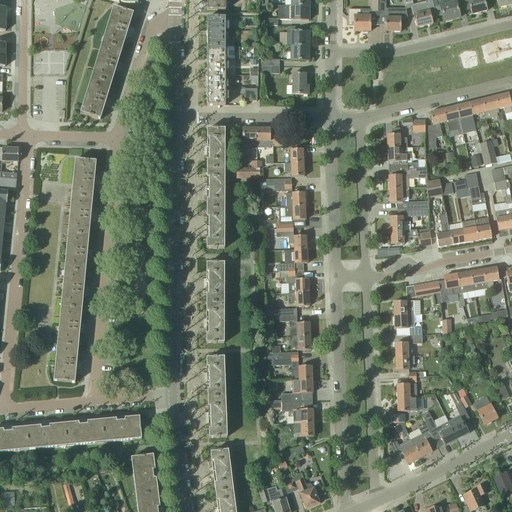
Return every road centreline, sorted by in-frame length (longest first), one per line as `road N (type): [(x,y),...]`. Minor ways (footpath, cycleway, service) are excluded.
road 1 (tertiary): [(174,398),(172,114)]
road 2 (unclassified): [(5,408),(31,135)]
road 3 (residential): [(89,401),(117,137)]
road 4 (residential): [(333,511),(332,275)]
road 5 (residential): [(369,502),(362,269)]
road 6 (residential): [(329,49),(385,50),(511,20)]
road 7 (residential): [(332,275),(330,115)]
road 8 (residential): [(172,114),(330,115)]
road 9 (residential): [(369,502),(511,433)]
road 10 (residential): [(359,115),(511,79)]
road 11 (residential): [(362,269),(359,115)]
road 12 (residential): [(362,269),(511,244)]
road 13 (residential): [(23,0),(20,135)]
road 14 (residential): [(173,27),(148,32),(117,137)]
